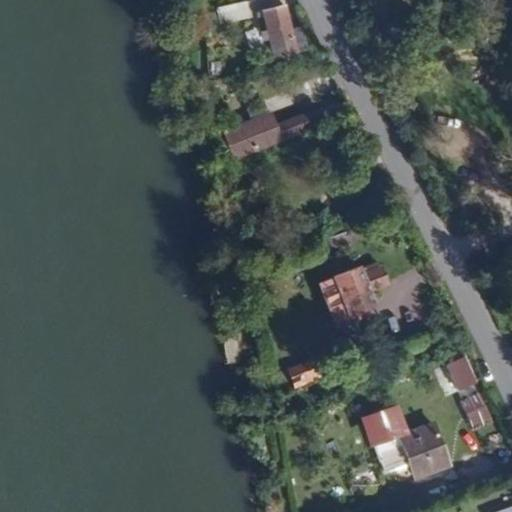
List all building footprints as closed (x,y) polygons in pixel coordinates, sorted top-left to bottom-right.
[(246,2),(220,7),(223,21),(249,16),(246,2)] [(285,6),(263,12),(273,58),(305,51),(300,28),(289,31),(285,6)] [(399,82),(405,100),(440,87),(434,69),(399,82)] [(277,139),(279,143),(310,131),(304,115),(273,127),(269,115),(222,132),(232,157),(277,139)] [(302,238),(303,245),(331,236),(324,214),(287,226),(293,242),(302,238)] [(362,233),(360,226),(331,236),(334,242),(362,233)] [(376,261),(358,269),(361,275),(378,267),(376,261)] [(357,267),(346,271),(349,279),(334,286),(341,303),(331,307),(339,327),(366,315),(364,309),(374,305),(367,290),(385,283),(378,267),(361,275),(358,269),(357,267)] [(349,279),(346,271),(330,278),(334,286),(349,279)] [(341,303),(334,286),(324,290),(331,307),(341,303)] [(466,356),(456,360),(462,374),(473,370),(466,356)] [(314,360),(290,370),(295,383),(319,373),(314,360)] [(479,394),(459,403),(472,431),(492,421),(479,394)] [(396,437),(405,460),(437,448),(428,425),(396,437)] [(437,448),(405,460),(412,481),(445,470),(437,448)]
